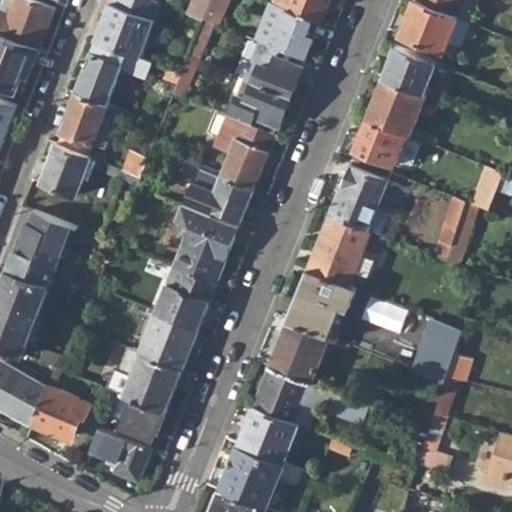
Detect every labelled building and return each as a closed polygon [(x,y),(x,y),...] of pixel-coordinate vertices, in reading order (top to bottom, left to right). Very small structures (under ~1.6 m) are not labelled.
[(0,31),(40,47),(56,7),(37,0),(16,0),(11,15),(0,11),(0,31)] [(112,0),(99,37),(142,54),(162,0),(112,0)] [(193,0),(190,8),(206,14),(211,0),(193,0)] [(218,19),(222,21),(229,0),(211,0),(206,14),(218,19)] [(280,0),(270,0),(264,20),(276,26),(286,2),(280,0)] [(290,0),(289,3),(324,17),(331,0),(290,0)] [(446,51),(449,41),(459,17),(455,15),(417,0),(416,0),(403,34),(446,51)] [(417,0),(455,15),(460,0),(417,0)] [(459,17),(468,20),(476,0),(460,0),(455,15),(459,17)] [(289,3),(286,2),(276,26),(264,20),(256,17),(251,31),(262,36),(272,40),(310,54),(324,17),(289,3)] [(169,64),(184,70),(192,51),(206,14),(190,8),(169,64)] [(203,55),(218,19),(206,14),(192,51),(203,55)] [(468,20),(459,17),(449,41),(463,47),(473,22),(468,20)] [(40,47),(0,31),(0,85),(22,93),(40,47)] [(258,77),(295,91),(295,89),(302,92),(308,78),(302,75),(310,54),(272,40),(262,36),(249,73),(258,77)] [(386,75),(425,91),(437,62),(398,47),(386,75)] [(78,89),(109,100),(124,61),(93,49),(78,89)] [(177,87),(189,92),(203,55),(192,51),(184,70),(177,87)] [(237,110),(269,123),(278,127),(281,119),(284,120),(295,91),(258,77),(249,73),(234,110),(237,110)] [(409,132),(412,133),(429,92),(425,91),(386,75),(369,117),(409,132)] [(58,141),(89,153),(109,100),(78,89),(58,141)] [(0,97),(0,153),(15,114),(19,104),(0,97)] [(226,171),(258,184),(280,127),(278,127),(269,123),(237,110),(234,110),(233,109),(219,143),(235,148),(226,171)] [(358,147),(397,162),(409,132),(369,117),(358,147)] [(42,182),(81,196),(96,156),(89,153),(58,141),(42,182)] [(133,147),(126,169),(145,175),(152,152),(133,147)] [(332,213),(369,226),(390,177),(352,162),(332,213)] [(216,204),(246,216),(258,184),(226,171),(219,187),(223,189),(216,204)] [(439,251),(452,256),(474,199),(461,195),(439,251)] [(452,256),(465,260),(487,204),(474,199),(452,256)] [(179,261),(221,277),(243,221),(189,200),(182,217),(195,222),(179,261)] [(9,269),(50,284),(74,222),(32,207),(9,269)] [(309,268),(352,284),(366,248),(373,228),(369,226),(332,213),(309,268)] [(161,308),(203,324),(221,277),(179,261),(161,308)] [(290,319),(332,335),(343,305),(349,308),(358,286),(352,284),(309,268),(290,319)] [(0,291),(0,343),(25,353),(50,284),(9,269),(0,291)] [(366,318),(405,328),(411,304),(372,294),(366,318)] [(161,308),(145,349),(186,365),(203,324),(161,308)] [(418,367),(447,379),(449,372),(466,325),(436,315),(418,367)] [(309,379),(314,382),(329,345),(346,351),(351,342),(332,335),(290,319),(271,365),(309,379)] [(136,394),(170,406),(186,365),(145,349),(131,344),(123,367),(136,372),(128,391),(136,394)] [(0,403),(31,420),(48,386),(0,361),(0,403)] [(255,406),(294,420),(309,379),(271,365),(255,406)] [(52,424),(72,434),(81,417),(86,420),(93,405),(50,382),(48,386),(31,420),(49,430),(52,424)] [(170,406),(136,394),(125,421),(157,434),(161,426),(163,426),(170,406)] [(240,442),(284,458),(299,422),(294,420),(255,406),(240,442)] [(121,467),(143,476),(156,443),(104,423),(94,444),(117,453),(115,458),(123,461),(121,467)] [(222,488),(261,502),(264,503),(269,505),(286,459),(284,458),(240,442),(222,488)] [(256,511),(261,502),(222,488),(211,511),(256,511)]
